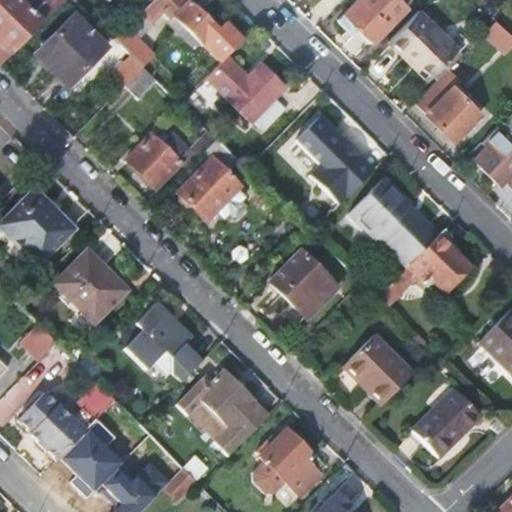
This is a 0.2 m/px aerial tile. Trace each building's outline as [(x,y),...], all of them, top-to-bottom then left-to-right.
[(0,0),(0,65),(1,66),(43,24),(20,2),(22,0),(0,0)] [(22,0),(20,2),(43,24),(66,0),(22,0)] [(164,14),(172,21),(168,25),(197,53),(190,61),(209,79),(229,58),(231,56),(212,38),(219,30),(187,0),(156,0),(143,15),(153,25),(164,14)] [(398,0),(361,0),(340,22),(354,35),(358,30),(366,39),(368,37),(372,40),(405,6),(398,0)] [(385,41),(427,80),(458,48),(417,9),(385,41)] [(68,89),(105,52),(74,21),(42,54),(53,65),(48,70),(68,89)] [(511,38),(494,22),(480,36),(503,57),(511,47),(511,38)] [(122,48),(144,69),(155,58),(128,31),(117,42),(122,48)] [(122,48),(101,69),(123,91),(126,87),(143,70),(144,69),(122,48)] [(209,79),(253,122),(255,119),(267,132),(289,109),(278,98),(288,88),(265,65),(250,79),(229,58),(209,79)] [(143,70),(126,87),(138,101),(157,82),(144,69),(143,70)] [(448,70),(416,103),(457,142),(483,114),(455,87),(461,82),(448,70)] [(107,107),(88,127),(101,139),(120,120),(107,107)] [(340,207),(371,175),(361,165),(365,161),(321,117),(296,142),(320,166),(310,177),(340,207)] [(511,141),(498,127),(481,144),(487,150),(474,162),(500,188),(504,183),(507,185),(510,183),(511,184),(511,141)] [(209,134),(178,163),(180,165),(186,171),(205,153),(216,141),(209,134)] [(150,136),(125,162),(154,190),(180,165),(178,163),(177,162),(187,152),(174,139),(164,149),(150,136)] [(212,161),(178,195),(180,198),(179,205),(183,209),(191,208),(206,223),(218,211),(228,201),(240,189),(227,175),(239,164),(216,141),(205,153),(212,161)] [(375,171),(365,161),(361,165),(371,175),(375,171)] [(349,216),(376,242),(378,240),(382,237),(398,253),(395,257),(408,269),(436,239),(411,215),(413,213),(410,209),(412,207),(384,180),(349,216)] [(74,231),(34,193),(0,228),(0,236),(35,271),(74,231)] [(228,201),(218,211),(223,216),(233,205),(228,201)] [(311,206),(296,221),(307,231),(311,235),(326,221),(311,206)] [(411,215),(436,239),(441,235),(412,207),(410,209),(413,213),(411,215)] [(436,239),(408,269),(415,276),(411,280),(413,282),(420,289),(421,286),(423,288),(429,281),(444,295),(467,271),(456,259),(458,254),(453,250),(450,251),(450,240),(443,232),(441,235),(436,239)] [(378,240),(395,257),(398,253),(382,237),(378,240)] [(272,283),(301,311),(307,304),(317,312),(339,290),(301,253),(272,283)] [(55,287),(93,325),(125,292),(106,273),(102,278),(83,258),(55,287)] [(408,269),(389,288),(398,297),(413,282),(411,280),(415,276),(408,269)] [(389,288),(377,301),(386,309),(398,297),(389,288)] [(301,311),(310,319),(317,312),(307,304),(301,311)] [(143,333),(125,351),(145,370),(150,366),(164,380),(169,375),(180,386),(200,365),(183,349),(192,341),(177,326),(173,330),(167,323),(170,319),(157,306),(136,327),(143,333)] [(511,311),(480,345),(511,375),(511,311)] [(19,341),(38,359),(55,342),(36,324),(19,341)] [(341,368),(365,392),(364,393),(380,408),(412,375),(372,336),(341,368)] [(0,381),(16,366),(2,352),(0,353),(0,381)] [(81,369),(96,383),(107,373),(92,358),(81,369)] [(253,401),(223,371),(209,385),(202,378),(175,404),(190,419),(202,408),(224,431),(204,452),(220,467),(267,419),(251,403),(253,401)] [(31,430),(38,438),(34,443),(54,462),(83,432),(43,392),(16,421),(28,434),(31,430)] [(435,464),(479,420),(453,394),(431,415),(429,413),(407,435),(435,464)] [(265,442),(254,453),(262,461),(251,473),(251,482),(263,493),(272,493),(283,482),(298,496),(319,475),(306,462),(311,457),(285,430),(269,446),(265,442)] [(182,468),(163,486),(175,499),(194,481),(182,468)] [(80,496),(97,511),(134,511),(98,477),(80,496)] [(341,511),(347,507),(334,493),(315,511),(341,511)] [(511,511),(511,498),(498,511),(511,511)]
